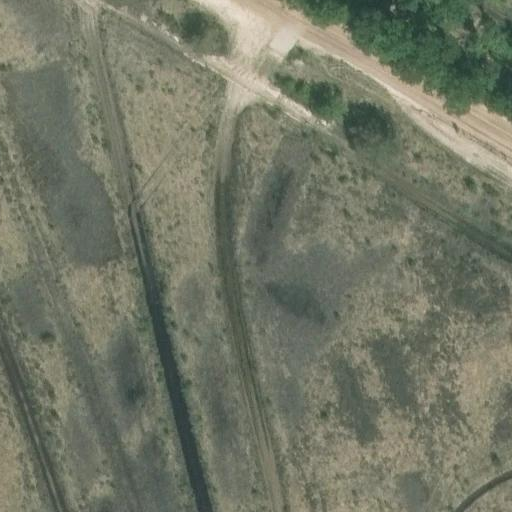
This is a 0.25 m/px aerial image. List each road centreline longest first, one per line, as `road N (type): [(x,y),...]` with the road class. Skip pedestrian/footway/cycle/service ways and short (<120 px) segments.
road 1 (track): [(511,153),(255,0)]
road 2 (track): [(0,340),(63,511)]
